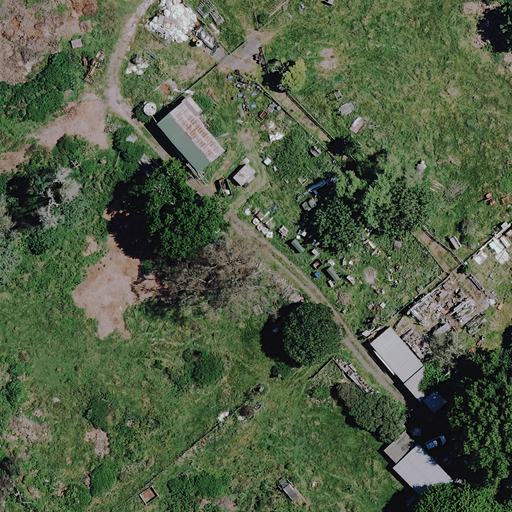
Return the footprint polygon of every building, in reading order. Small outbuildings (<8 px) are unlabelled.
[(226,150),(186,102),(159,124),(200,172),(226,150)] [(177,182),(161,161),(143,175),(160,196),(177,182)] [(478,262),(466,271),(483,294),(499,283),(486,266),(482,269),(478,262)] [(371,344),(420,403),(424,400),(435,412),(449,400),(389,328),(371,344)] [(457,478),(421,441),(393,468),(429,505),(457,478)]
